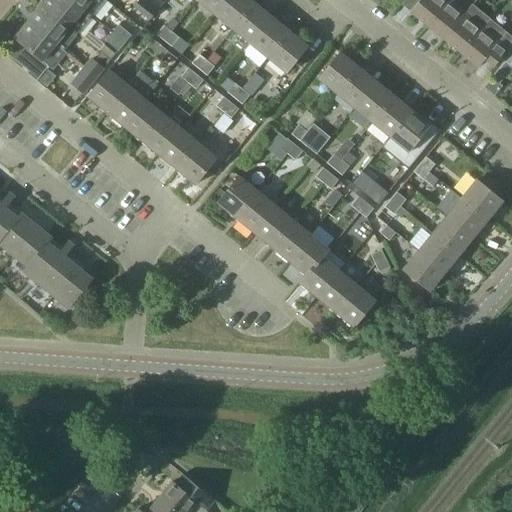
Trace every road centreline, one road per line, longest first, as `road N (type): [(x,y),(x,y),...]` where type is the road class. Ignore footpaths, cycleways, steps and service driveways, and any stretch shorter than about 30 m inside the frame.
road 1 (tertiary): [(130,366),(361,377),(449,341),(511,275)]
road 2 (residential): [(174,213),(0,74)]
road 3 (residential): [(511,139),(347,3)]
road 4 (residential): [(138,257),(0,148)]
road 5 (tertiary): [(0,358),(130,366)]
